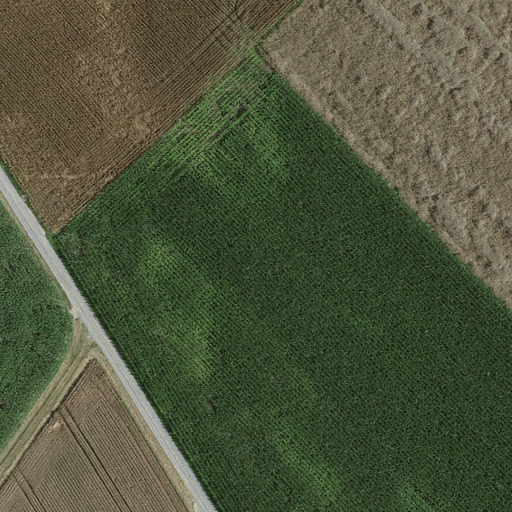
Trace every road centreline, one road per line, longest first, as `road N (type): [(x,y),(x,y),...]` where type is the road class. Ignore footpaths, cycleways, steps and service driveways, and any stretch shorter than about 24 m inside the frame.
road 1 (track): [(0,179),(209,511)]
road 2 (track): [(0,473),(78,362),(91,324)]
